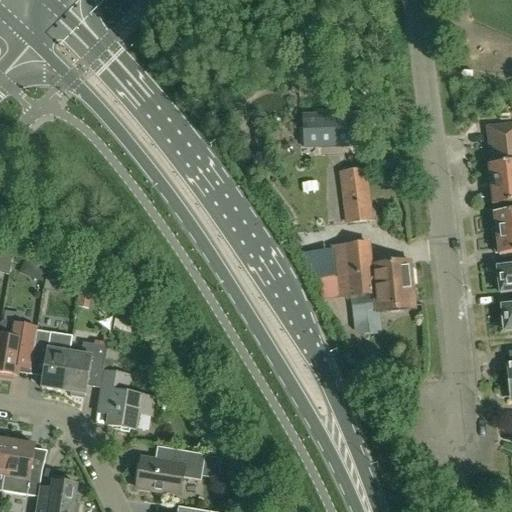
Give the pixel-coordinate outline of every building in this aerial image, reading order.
[(366,147),(363,113),(299,118),(301,152),(366,147)] [(511,184),(511,127),(489,130),(493,166),(489,166),(491,186),(511,184)] [(373,223),(366,170),(339,174),(345,227),(373,223)] [(511,204),(511,184),(491,186),(494,207),(511,204)] [(511,213),(495,215),(495,217),(491,218),(492,230),(497,229),(497,236),(511,234),(511,213)] [(511,234),(497,236),(498,242),(494,243),(495,255),(499,254),(499,256),(511,254),(511,234)] [(332,246),(335,274),(337,294),(373,290),(374,290),(373,282),(388,280),(389,288),(413,285),(411,259),(372,263),(369,242),(332,246)] [(42,282),(45,274),(46,270),(35,266),(33,270),(32,273),(35,279),(42,282)] [(511,293),(511,267),(497,269),(500,295),(511,293)] [(415,303),(413,285),(389,288),(388,280),(373,282),(374,290),(373,290),(375,307),(354,309),(356,338),(382,336),(379,307),(415,303)] [(87,308),(89,296),(79,295),(77,306),(87,308)] [(511,306),(501,308),(505,334),(511,332),(511,306)] [(17,377),(21,353),(33,355),(36,332),(37,330),(6,324),(4,339),(0,338),(0,378),(11,380),(13,377),(17,377)] [(63,393),(69,355),(72,338),(50,335),(36,332),(33,355),(32,360),(45,362),(41,389),(63,393)] [(84,396),(85,397),(90,370),(103,372),(107,348),(83,344),(81,357),(69,355),(63,393),(70,394),(70,398),(83,400),(84,396)] [(135,432),(138,415),(151,418),(154,400),(126,396),(129,378),(103,374),(98,400),(112,402),(108,428),(135,432)] [(5,479),(4,479),(10,443),(0,441),(0,493),(2,493),(5,479)] [(31,472),(35,447),(10,443),(4,479),(5,479),(2,493),(37,499),(42,473),(31,472)] [(172,466),(142,461),(137,490),(179,497),(181,480),(201,483),(205,457),(174,452),(172,466)] [(77,487),(67,486),(67,480),(56,479),(54,483),(52,483),(49,507),(37,505),(35,511),(78,511),(79,508),(74,505),(77,487)]
